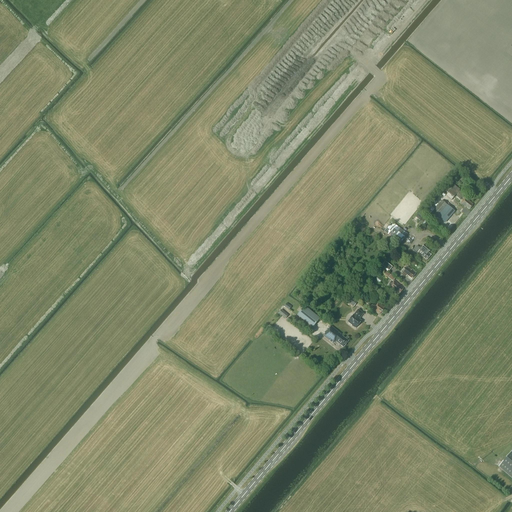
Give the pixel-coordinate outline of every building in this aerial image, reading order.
[(465,198),(464,196),(465,195),(459,191),(460,190),(454,185),(447,196),(452,200),(456,193),(458,195),(457,196),(461,200),(462,199),(464,200),(460,204),(463,207),(464,206),(469,210),(473,205),(465,198)] [(477,197),(479,198),(482,195),(480,194),(481,192),(475,187),(470,193),(476,198),(477,197)] [(454,211),(442,200),(434,209),(431,207),(427,212),(430,214),(429,215),(435,220),(437,217),(445,223),(454,211)] [(405,237),(389,225),(384,232),(400,244),(404,239),(405,241),(407,239),(405,237)] [(424,245),(421,249),(417,246),(413,250),(417,253),(417,254),(421,258),(422,257),(426,260),(431,255),(428,253),(431,250),(424,245)] [(392,267),(384,261),(381,264),(379,262),(377,264),(381,267),(382,265),(389,271),(392,267)] [(407,275),(412,279),(416,274),(408,267),(405,270),(404,269),(401,273),(406,277),(407,275)] [(395,278),(386,271),(384,274),(389,277),(388,278),(393,281),(395,278)] [(395,281),(392,284),(391,283),(389,285),(391,286),(390,287),(394,291),(395,290),(399,294),(404,289),(395,281)] [(357,301),(350,296),(346,301),(353,307),(357,301)] [(380,314),(381,314),(384,310),(383,309),(384,308),(378,303),(373,310),(379,315),(380,314)] [(319,319),(303,306),(296,315),(312,327),(319,319)] [(288,315),(281,310),(278,313),(285,318),(288,315)] [(356,328),(361,321),(359,319),(363,314),(358,310),(354,315),(353,315),(348,322),(352,325),(352,326),(354,328),(355,327),(356,328)] [(336,342),(343,348),(348,342),(342,337),(343,336),(331,327),(323,336),(333,345),(336,342)] [(511,451),(499,467),(511,477),(511,451)]
